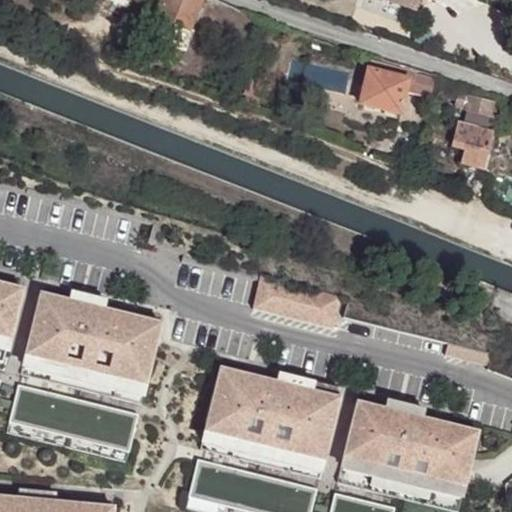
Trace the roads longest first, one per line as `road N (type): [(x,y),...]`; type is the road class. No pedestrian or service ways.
road 1 (residential): [(0,227),(146,264),(183,307),(511,393)]
road 2 (unknown): [(511,244),(0,54)]
road 3 (residential): [(231,0),(511,95)]
